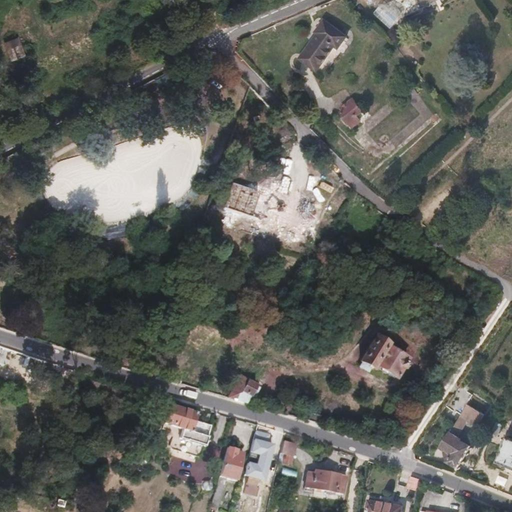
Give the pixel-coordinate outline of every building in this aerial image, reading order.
[(320,22),(322,24),(299,50),(317,65),(339,40),(341,41),(351,30),(330,11),(320,22)] [(21,40),(11,45),(21,63),(30,58),(21,40)] [(185,61),(174,67),(178,73),(188,68),(185,61)] [(173,67),(154,78),(158,85),(177,75),(173,67)] [(354,92),(339,104),(342,108),(339,111),(347,121),(350,118),(354,123),(362,116),(357,110),(363,104),(354,92)] [(119,96),(108,102),(111,108),(64,133),(68,141),(126,110),(121,101),(119,96)] [(126,110),(68,141),(72,147),(129,117),(126,110)] [(39,139),(30,144),(33,150),(42,145),(39,139)] [(222,213),(309,240),(318,213),(231,186),(222,213)] [(190,328),(179,325),(178,332),(188,335),(190,328)] [(226,339),(192,329),(186,349),(220,360),(226,339)] [(389,339),(379,333),(363,358),(366,360),(364,363),(373,368),(378,361),(398,374),(405,365),(407,367),(412,359),(409,358),(411,355),(397,346),(390,342),(391,340),(389,339)] [(389,339),(391,340),(390,342),(397,346),(400,340),(392,335),(389,339)] [(256,363),(252,369),(260,374),(263,367),(256,363)] [(252,369),(246,380),(235,400),(246,403),(250,394),(252,395),(258,384),(256,383),(261,374),(260,374),(252,369)] [(246,380),(239,376),(227,397),(235,400),(246,380)] [(485,415),(468,404),(441,446),(453,454),(449,461),(460,468),(472,448),(463,442),(464,440),(459,437),(469,421),(478,426),(485,415)] [(196,413),(170,405),(164,424),(183,430),(180,439),(192,443),(193,446),(198,447),(200,445),(205,447),(208,438),(190,432),(196,413)] [(318,416),(308,413),(306,420),(316,423),(318,416)] [(264,435),(256,432),(252,446),(260,448),(264,435)] [(511,438),(508,437),(499,461),(511,466),(511,438)] [(296,444),(284,441),(281,453),(286,454),(293,456),(293,457),(296,444)] [(237,450),(228,448),(220,477),(226,479),(227,479),(236,482),(243,456),(236,453),(237,450)] [(293,456),(286,454),(283,463),(291,465),(293,456)] [(316,474),(309,473),(307,488),(307,490),(325,493),(324,495),(336,497),(336,494),(344,496),(348,477),(317,471),(316,474)] [(420,479),(411,476),(406,487),(415,491),(420,479)] [(226,479),(220,477),(211,507),(210,508),(218,510),(227,479),(226,479)] [(18,492),(0,495),(0,501),(1,505),(20,502),(18,492)] [(64,500),(57,498),(55,505),(62,507),(64,500)] [(404,511),(405,508),(370,502),(368,511),(404,511)]
